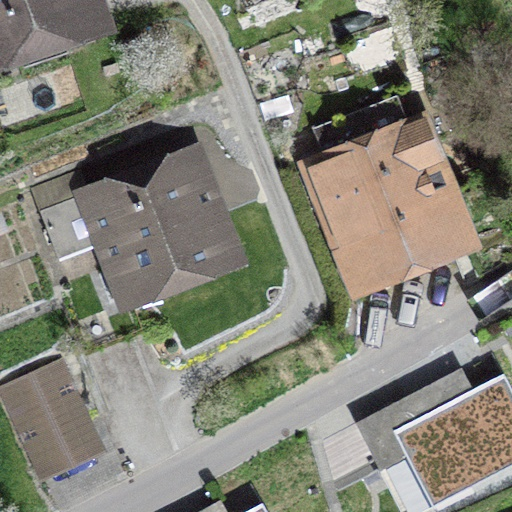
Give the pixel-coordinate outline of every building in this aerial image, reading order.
[(87,0),(0,0),(0,50),(94,21),(87,0)] [(406,131),(393,98),(315,129),(327,162),(311,168),(356,283),(466,239),(421,125),(406,131)] [(128,295),(231,256),(193,158),(90,197),(88,192),(42,211),(60,257),(106,239),(128,295)] [(61,362),(2,389),(37,465),(96,438),(61,362)] [(398,460),(419,501),(511,452),(511,389),(503,372),(366,444),(380,470),(398,460)] [(267,511),(261,502),(242,511),(267,511)]
